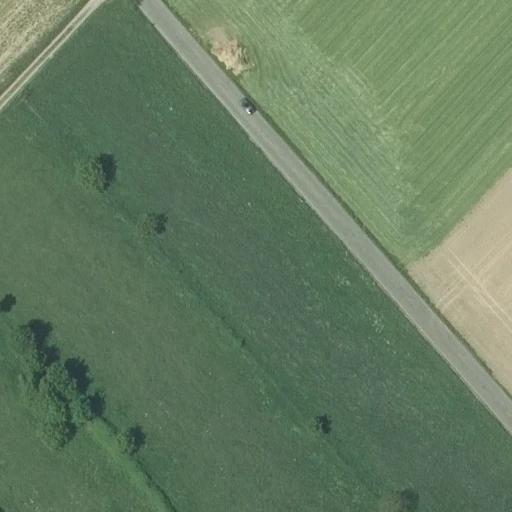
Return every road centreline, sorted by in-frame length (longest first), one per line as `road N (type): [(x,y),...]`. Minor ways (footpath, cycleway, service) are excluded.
road 1 (unclassified): [(511,419),(142,0)]
road 2 (track): [(96,0),(0,103)]
